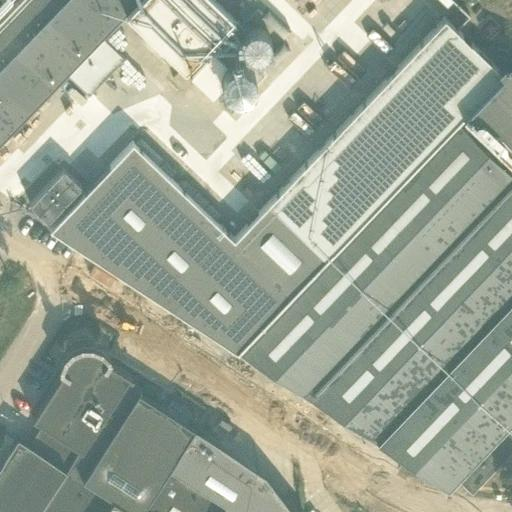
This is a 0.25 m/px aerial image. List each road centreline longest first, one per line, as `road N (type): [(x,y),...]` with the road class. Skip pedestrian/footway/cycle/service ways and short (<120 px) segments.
road 1 (unclassified): [(464,511),(406,500),(369,479),(68,280)]
road 2 (unclassified): [(0,388),(68,280)]
